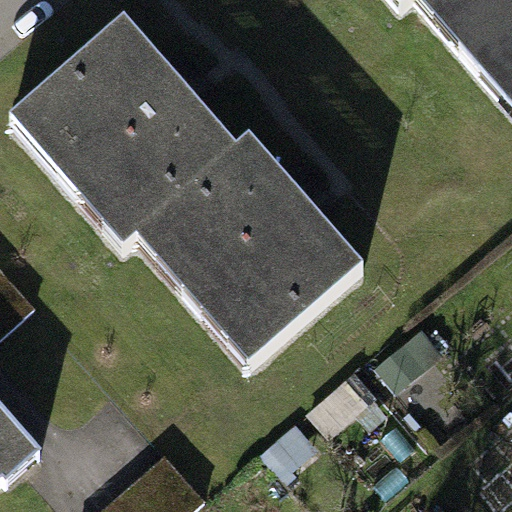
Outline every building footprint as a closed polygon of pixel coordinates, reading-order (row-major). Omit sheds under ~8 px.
[(430,5),(435,0),(399,0),(416,18),(430,5)] [(511,0),(435,0),(430,5),(511,95),(511,0)] [(144,240),(247,148),(134,23),(16,128),(129,254),(144,240)] [(247,148),(144,240),(260,370),(378,265),(262,135),(247,148)] [(0,273),(0,348),(37,317),(0,273)] [(0,493),(42,456),(0,408),(0,493)] [(209,511),(217,506),(170,455),(108,511),(209,511)]
